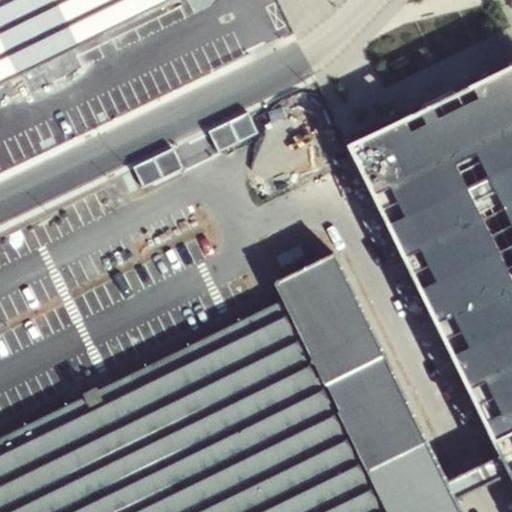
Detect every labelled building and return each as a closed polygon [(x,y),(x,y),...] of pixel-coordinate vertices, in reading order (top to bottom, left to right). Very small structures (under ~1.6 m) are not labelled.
[(0,0),(0,88),(11,83),(180,0),(0,0)] [(352,154),(503,460),(511,477),(511,479),(511,71),(351,151),(352,154)] [(249,114),(209,133),(219,154),(259,135),(249,114)] [(174,150),(134,169),(144,189),(184,171),(174,150)] [(488,488),(511,477),(503,460),(479,471),(450,486),(337,257),(323,264),(294,278),(280,285),(284,295),(291,309),(246,331),(171,368),(98,403),(91,388),(63,403),(70,417),(22,440),(0,451),(0,511),(462,511),(458,503),(488,488)]
